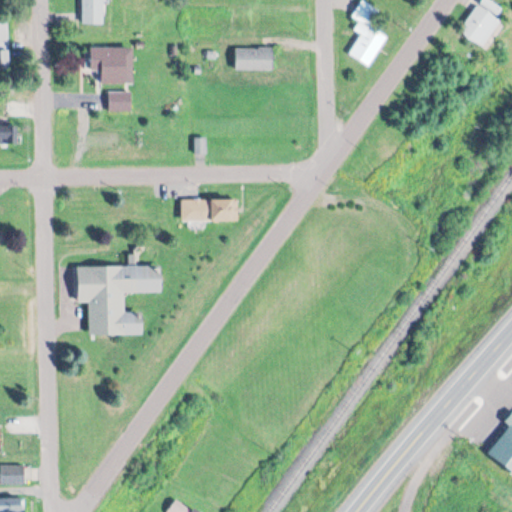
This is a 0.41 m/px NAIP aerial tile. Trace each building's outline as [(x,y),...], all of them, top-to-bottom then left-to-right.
[(83,0),(84,25),(104,25),(104,0),(83,0)] [(370,68),(389,37),(372,26),(381,12),(362,1),(352,17),(360,22),(354,31),(362,36),(350,55),(370,68)] [(461,31),(485,49),(504,22),(480,4),(461,31)] [(92,73),(101,73),(101,84),(128,84),(128,48),(92,48),(92,73)] [(274,49),(236,49),(236,71),(274,71),(274,49)] [(109,114),(132,114),(132,92),(109,92),(109,114)] [(18,126),(0,126),(0,144),(18,145),(18,126)] [(182,221),(236,221),(236,199),(182,199),(182,221)] [(79,267),(79,303),(90,303),(90,334),(144,334),(144,313),(125,313),(125,292),(163,292),(163,266),(79,267)] [(511,467),(490,450),(511,422),(511,467)] [(0,484),(25,484),(25,464),(0,464),(0,484)] [(0,511),(23,511),(24,497),(0,496),(0,511)] [(197,511),(178,497),(167,511),(197,511)]
